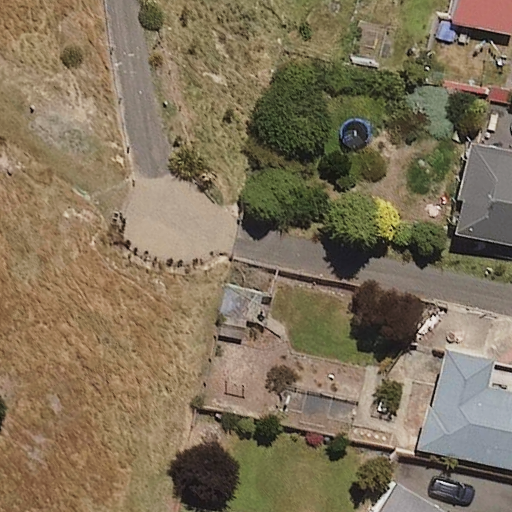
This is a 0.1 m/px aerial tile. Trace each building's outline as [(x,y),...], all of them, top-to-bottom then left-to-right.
[(511,32),(511,0),(460,0),(456,21),(511,32)] [(511,241),(511,153),(476,145),(457,230),(511,241)] [(257,324),(261,292),(225,287),(221,318),(257,324)] [(511,389),(489,384),(494,358),(445,347),(423,448),(511,467),(511,389)] [(448,511),(434,504),(395,480),(375,511),(448,511)]
